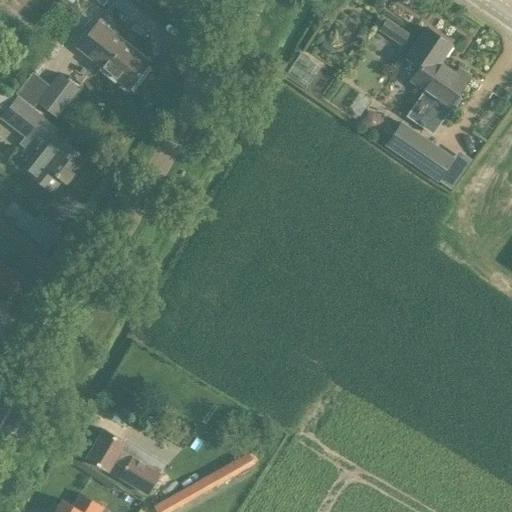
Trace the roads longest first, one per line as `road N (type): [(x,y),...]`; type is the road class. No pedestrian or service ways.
road 1 (unclassified): [(0,447),(207,79)]
road 2 (unclassified): [(207,79),(111,0)]
